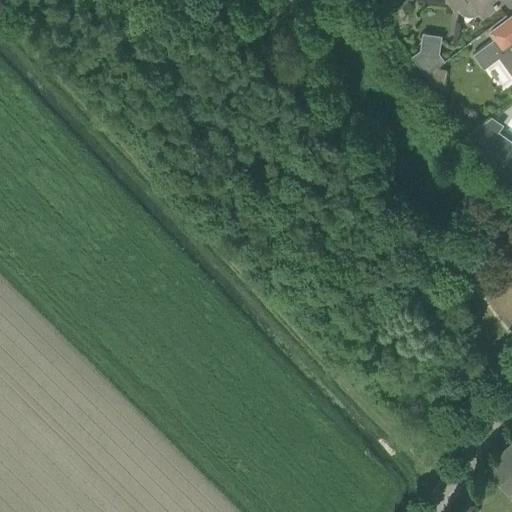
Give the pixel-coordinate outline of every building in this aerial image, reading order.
[(499,6),(496,2),(498,0),(447,0),(455,10),(468,0),(469,0),(480,14),(483,11),(486,15),(499,6)] [(499,57),(511,74),(511,19),(510,17),(489,33),(493,38),(471,54),(482,69),(499,57)] [(410,56),(424,75),(443,62),(429,42),(410,56)] [(488,118),(468,133),(485,148),(502,127),(488,118)] [(511,444),(499,456),(502,460),(489,472),(503,489),(509,484),(511,488),(511,444)]
